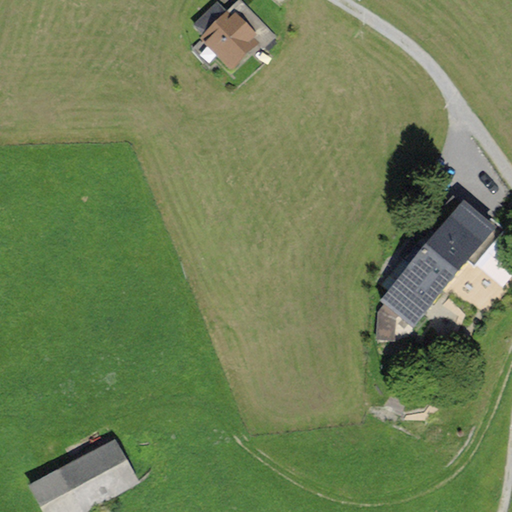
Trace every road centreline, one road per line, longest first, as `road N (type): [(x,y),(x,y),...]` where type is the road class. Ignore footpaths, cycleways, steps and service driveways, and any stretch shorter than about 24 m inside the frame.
road 1 (track): [(511,355),(480,436),(450,475),(411,496),(345,501),(246,442)]
road 2 (track): [(340,0),(424,58),(511,178)]
